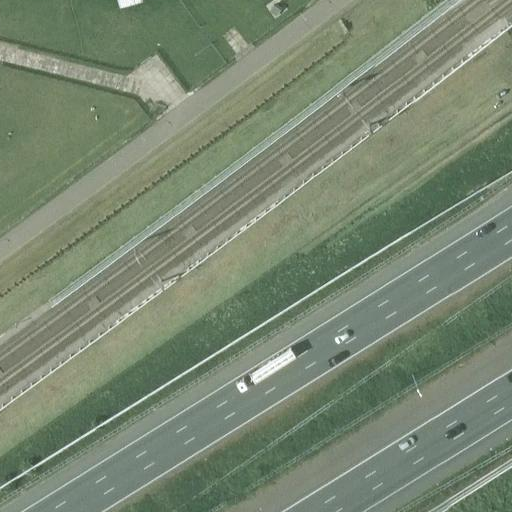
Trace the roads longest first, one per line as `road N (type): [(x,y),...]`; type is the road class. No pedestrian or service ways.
road 1 (motorway): [(511,230),(51,511)]
road 2 (unclassified): [(344,0),(0,255)]
road 3 (motorway): [(325,511),(511,396)]
